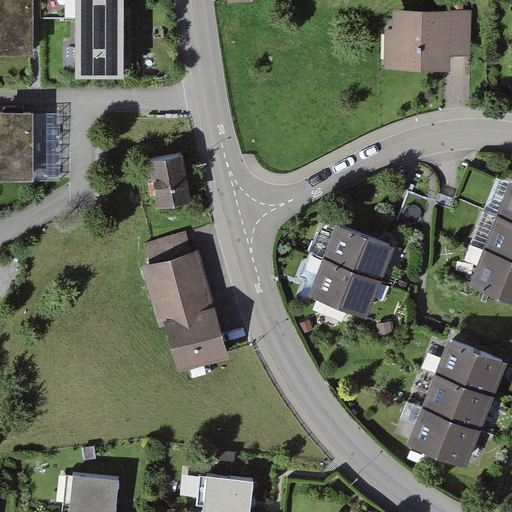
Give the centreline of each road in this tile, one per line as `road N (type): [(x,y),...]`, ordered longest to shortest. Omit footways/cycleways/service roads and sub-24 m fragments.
road 1 (residential): [(438,511),(345,434),(302,379),(279,341),(243,222)]
road 2 (residential): [(511,137),(455,134),(386,152),(243,222)]
road 3 (residential): [(0,230),(82,193),(81,99)]
road 4 (residential): [(81,99),(211,99)]
road 5 (residential): [(243,222),(211,99)]
